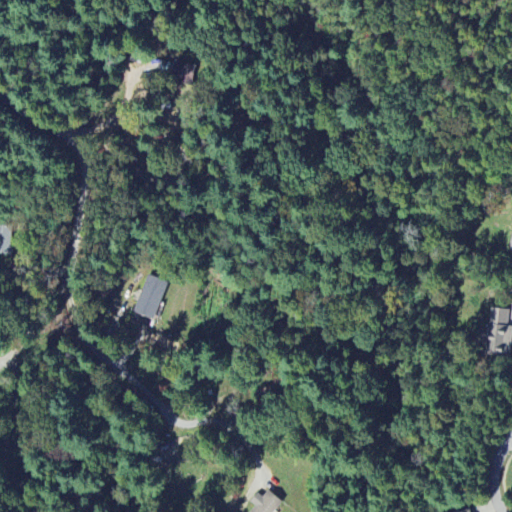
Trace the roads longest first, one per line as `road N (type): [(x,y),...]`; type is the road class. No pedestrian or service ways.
road 1 (residential): [(0,98),(59,134),(84,163),(64,299),(30,342),(6,423),(10,477),(37,511)]
road 2 (residential): [(64,299),(125,372),(174,402),(239,404),(314,373)]
